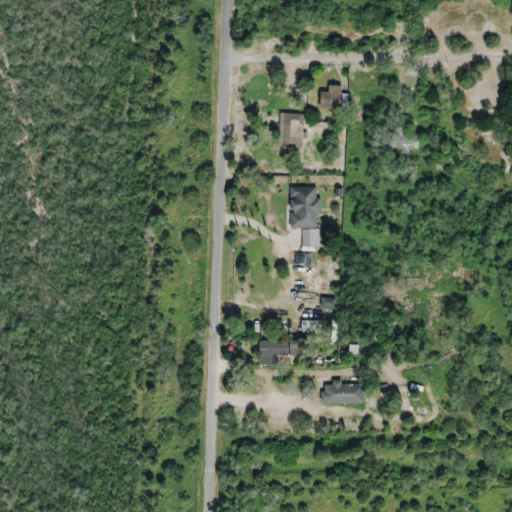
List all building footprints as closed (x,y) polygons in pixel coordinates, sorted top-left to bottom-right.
[(319,109),(341,109),(341,86),(329,86),(329,93),(319,93),(319,109)] [(279,148),(304,148),(304,114),(279,114),(279,148)] [(417,150),(417,133),(392,133),(392,150),(417,150)] [(319,187),(289,187),(289,228),(319,228),(319,187)] [(258,365),(297,365),(297,342),(258,342),(258,365)] [(362,404),(362,383),(321,383),(321,404),(362,404)]
